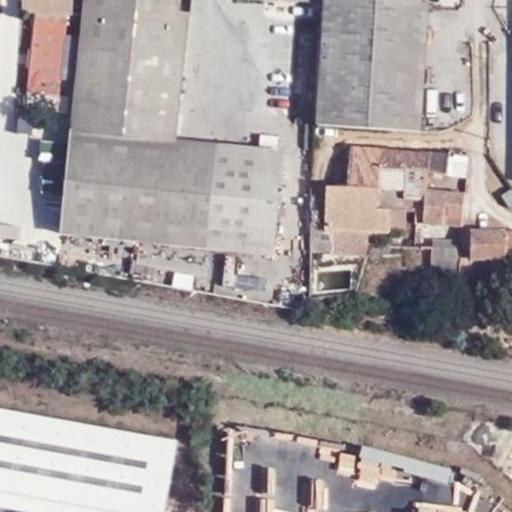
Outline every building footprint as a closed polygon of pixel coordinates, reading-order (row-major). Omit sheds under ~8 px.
[(190,0),(85,0),(62,236),(275,258),(286,153),(176,142),(190,0)] [(322,0),(323,4),(318,126),(421,133),(429,0),(322,0)] [(35,26),(28,95),(60,98),(66,29),(35,26)] [(70,121),(21,115),(17,145),(46,149),(40,191),(62,193),(70,121)] [(351,146),(348,188),(379,189),(405,189),(405,201),(419,202),(427,203),(428,191),(429,172),(447,176),(452,152),(351,146)] [(348,188),(310,187),(310,252),(333,253),(334,231),(370,233),(390,234),(390,231),(390,209),(378,209),(379,189),(348,188)] [(405,189),(379,189),(378,209),(390,209),(390,231),(407,231),(407,212),(418,213),(419,202),(405,201),(405,189)] [(62,193),(40,191),(36,238),(46,239),(44,262),(55,263),(62,193)] [(462,227),(466,195),(428,191),(427,203),(419,202),(418,213),(417,224),(462,227)] [(33,236),(0,229),(0,257),(28,263),(33,236)] [(334,231),(333,253),(333,257),(361,258),(361,247),(369,247),(370,233),(334,231)] [(459,274),(459,276),(469,276),(470,280),(488,280),(488,286),(511,285),(511,276),(511,265),(507,265),(507,258),(511,257),(511,232),(470,232),(470,263),(460,264),(459,274)] [(434,241),(433,249),(457,250),(457,243),(434,241)] [(371,245),(367,256),(375,257),(375,255),(390,256),(392,246),(371,245)] [(432,249),(430,272),(459,274),(460,264),(461,250),(457,250),(433,249),(432,249)] [(422,287),(458,290),(459,276),(459,274),(430,272),(421,285),(422,287)] [(165,511),(178,442),(0,408),(0,509),(15,511),(165,511)]
